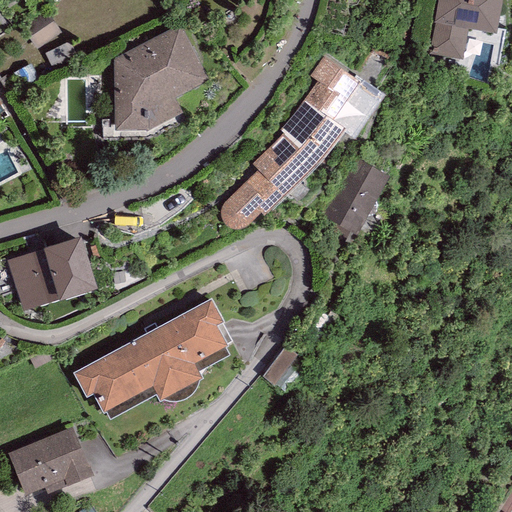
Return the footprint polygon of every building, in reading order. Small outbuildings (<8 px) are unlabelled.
[(462,61),(468,28),(495,33),(501,0),(437,0),(434,22),(435,22),(432,41),(435,41),(432,56),(462,61)] [(48,10),(22,25),(36,49),(62,33),(48,10)] [(208,78),(180,24),(113,58),(114,129),(147,129),(182,113),(175,97),(208,78)] [(70,43),(45,54),(51,68),(76,57),(70,43)] [(358,80),(323,57),(310,76),(317,81),(307,95),(297,108),(289,118),(279,130),(283,134),(253,165),(262,174),(249,185),(245,181),(225,201),(222,205),(220,209),(220,213),(221,219),(224,223),(227,226),(230,228),(233,229),(238,229),(241,228),(252,221),(260,212),(263,215),(318,161),(345,127),(331,119),(358,80)] [(389,174),(354,155),(321,215),(356,235),(389,174)] [(80,236),(6,261),(23,310),(58,297),(60,300),(97,287),(80,236)] [(223,321),(210,299),(73,373),(85,397),(92,393),(103,414),(106,412),(110,420),(156,395),(159,401),(163,399),(165,401),(168,401),(170,402),(175,402),(179,401),(182,400),(186,399),(190,396),(194,392),(197,387),(198,384),(198,380),(202,378),(197,370),(228,353),(224,347),(227,346),(216,325),(223,321)] [(286,389),(310,362),(292,347),(269,374),(286,389)] [(47,493),(93,475),(73,426),(8,452),(25,495),(44,487),(47,493)]
